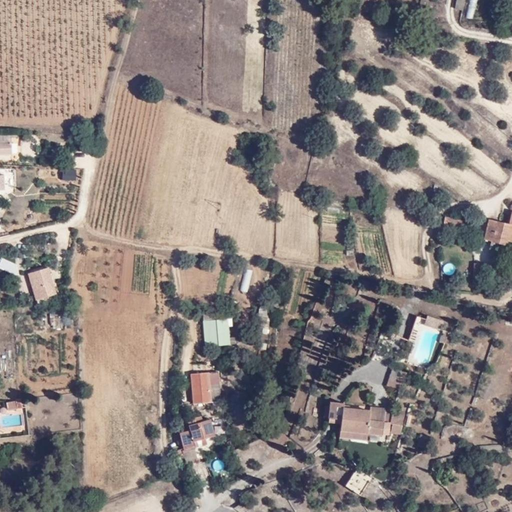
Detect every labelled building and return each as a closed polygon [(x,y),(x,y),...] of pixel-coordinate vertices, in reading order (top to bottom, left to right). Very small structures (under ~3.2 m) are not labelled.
[(94,146),(96,135),(86,135),(85,145),(94,146)] [(0,186),(7,186),(7,174),(0,174),(0,154),(13,153),(13,141),(0,141),(0,186)] [(76,181),(77,169),(63,167),(61,179),(76,181)] [(445,218),(444,225),(458,228),(459,220),(445,218)] [(509,245),(511,239),(511,219),(511,224),(491,219),(485,239),(493,241),(491,250),(507,254),(509,245)] [(468,222),(466,230),(475,232),(476,223),(468,222)] [(69,245),(71,234),(60,232),(58,243),(69,245)] [(68,255),(69,245),(58,243),(57,254),(68,255)] [(0,259),(0,269),(16,273),(18,262),(0,259)] [(476,277),(485,277),(485,260),(476,260),(476,277)] [(444,275),(454,273),(453,263),(443,264),(444,275)] [(35,303),(57,296),(48,267),(27,274),(35,303)] [(258,307),(258,318),(269,318),(269,307),(258,307)] [(440,329),(443,321),(428,316),(427,320),(426,324),(440,329)] [(418,318),(406,356),(426,363),(435,334),(422,329),(425,320),(418,318)] [(203,319),(203,347),(230,347),(230,319),(203,319)] [(195,360),(196,371),(221,370),(220,358),(195,360)] [(395,368),(389,386),(402,390),(409,373),(395,368)] [(194,371),(196,401),(223,399),(221,370),(196,371),(194,371)] [(18,400),(10,401),(11,409),(19,408),(18,400)] [(343,409),(344,403),(331,402),(329,419),(342,420),(343,409)] [(343,409),(342,420),(342,424),(341,431),(367,433),(383,435),(384,423),(385,413),(369,411),(343,409)] [(405,414),(392,413),(391,424),(404,425),(405,414)] [(185,450),(189,464),(202,459),(197,446),(200,445),(198,439),(217,433),(212,417),(205,419),(203,415),(190,419),(193,427),(182,431),(188,450),(185,450)] [(366,442),(367,433),(341,431),(340,439),(366,442)] [(418,446),(427,448),(430,437),(421,435),(418,446)] [(358,495),(370,477),(357,469),(345,486),(358,495)]
